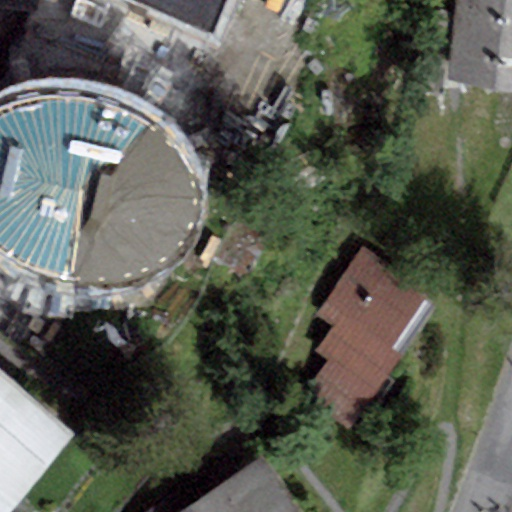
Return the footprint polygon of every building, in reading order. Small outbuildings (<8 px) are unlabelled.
[(149,0),(213,26),(224,0),(149,0)] [(511,67),(511,0),(466,0),(459,66),(497,70),(497,65),(511,67)] [(337,352),(311,389),(359,420),(386,380),(373,371),(402,329),(392,322),(414,289),(363,252),(341,284),(338,282),(336,285),(339,287),(326,305),(343,317),(325,344),(337,352)] [(0,511),(0,478),(52,418),(0,372),(0,511)] [(284,511),(256,472),(203,507),(190,487),(152,511),(284,511)]
